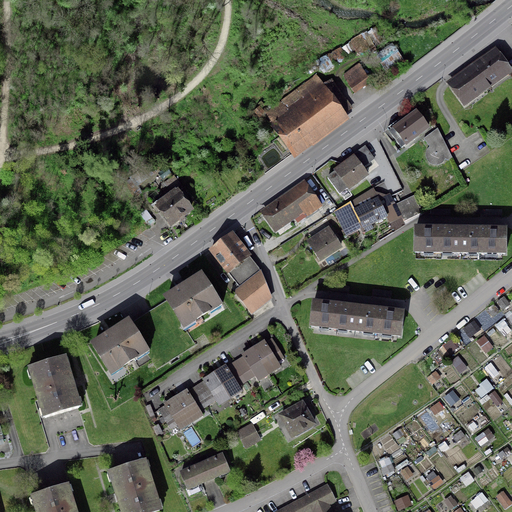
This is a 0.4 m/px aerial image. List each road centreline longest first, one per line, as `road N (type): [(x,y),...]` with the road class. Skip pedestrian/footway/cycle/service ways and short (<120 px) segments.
road 1 (secondary): [(239,209),(511,5)]
road 2 (track): [(227,0),(228,24),(190,86),(81,145),(2,158)]
road 3 (secondary): [(0,342),(99,304),(239,209)]
road 4 (residential): [(334,421),(363,388),(511,272)]
road 5 (track): [(0,165),(7,0)]
road 6 (residential): [(165,384),(282,308)]
road 7 (residential): [(225,511),(345,448)]
road 8 (residential): [(282,308),(334,421)]
